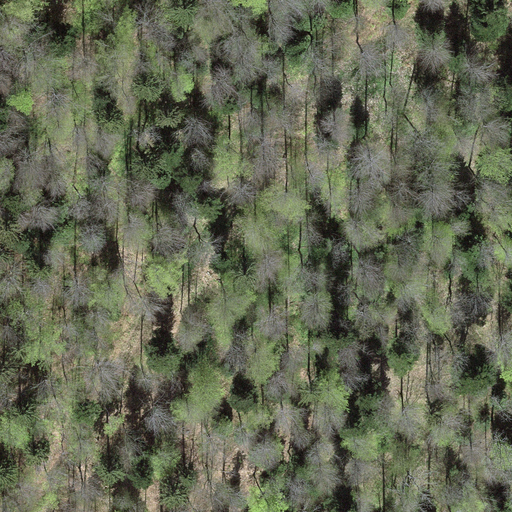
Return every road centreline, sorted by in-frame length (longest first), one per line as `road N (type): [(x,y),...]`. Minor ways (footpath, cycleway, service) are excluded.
road 1 (track): [(442,0),(335,78),(154,304),(36,511)]
road 2 (track): [(92,0),(14,113),(0,151)]
